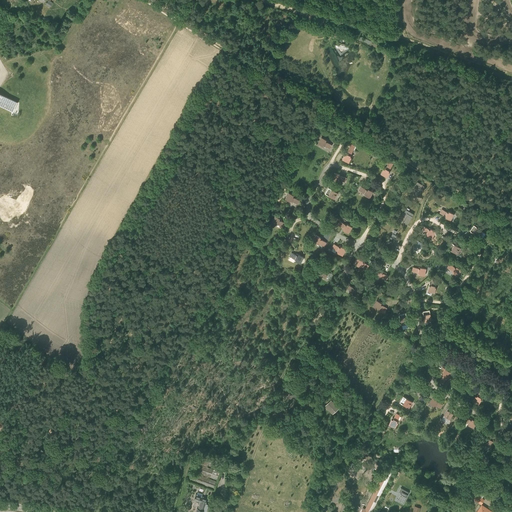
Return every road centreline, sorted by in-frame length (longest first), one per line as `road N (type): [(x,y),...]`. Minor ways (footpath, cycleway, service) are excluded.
road 1 (track): [(511,226),(150,0)]
road 2 (unknown): [(369,402),(315,346),(302,345),(266,409),(234,511)]
